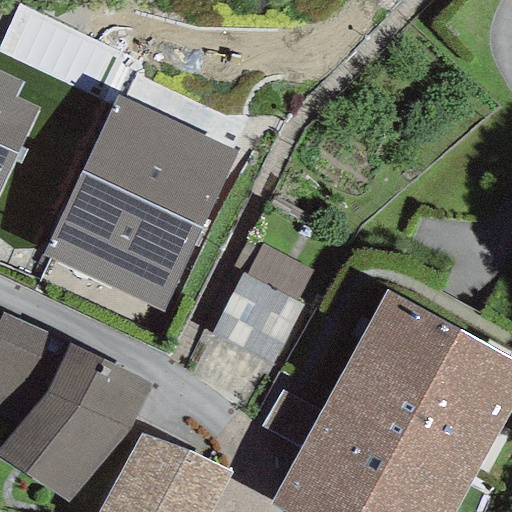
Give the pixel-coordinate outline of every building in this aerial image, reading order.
[(0,80),(0,191),(35,116),(16,107),(23,91),(0,80)] [(231,162),(117,111),(47,266),(161,317),(231,162)] [(310,279),(262,255),(219,338),(267,362),(310,279)] [(452,511),(511,403),(511,379),(389,314),(282,511),(452,511)] [(142,396),(0,330),(0,416),(28,429),(1,466),(68,506),(123,438),(142,396)] [(269,417),(301,433),(318,399),(285,383),(269,417)] [(206,511),(218,485),(143,454),(117,511),(206,511)]
